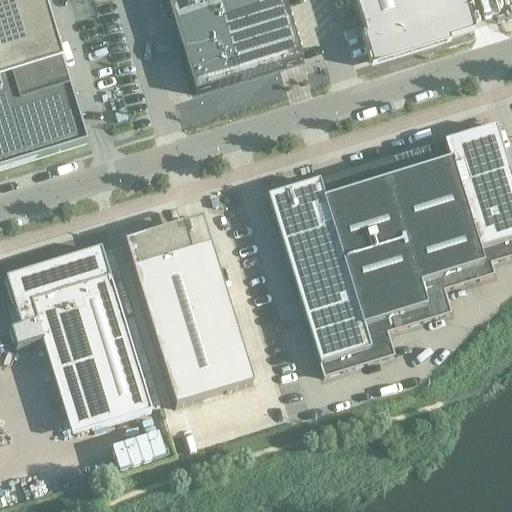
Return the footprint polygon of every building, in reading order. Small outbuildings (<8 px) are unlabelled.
[(0,0),(0,171),(87,145),(43,3),(44,3),(43,1),(36,1),(35,0),(0,0)] [(282,0),(163,0),(194,97),(302,63),(282,0)] [(353,0),(374,65),(474,34),(473,32),(463,0),(353,0)] [(319,186),(268,202),(323,381),(392,360),(385,336),(449,317),(442,294),(492,278),(489,267),(511,259),(511,191),(494,132),(443,148),(448,164),(406,177),(342,196),(324,202),(319,186)] [(218,200),(210,203),(212,210),(220,208),(218,200)] [(182,228),(123,246),(175,412),(253,388),(210,249),(191,255),(182,228)] [(100,252),(5,282),(14,311),(19,330),(8,333),(14,354),(62,339),(91,434),(151,416),(100,252)] [(127,444),(132,469),(170,462),(165,437),(127,444)]
